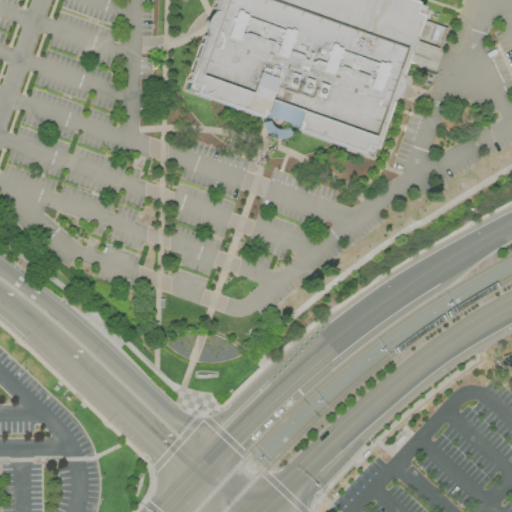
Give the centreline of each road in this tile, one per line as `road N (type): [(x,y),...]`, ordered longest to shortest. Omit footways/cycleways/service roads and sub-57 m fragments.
road 1 (primary): [(264,505),(418,364),(510,305)]
road 2 (primary): [(403,286),(263,400),(213,456)]
road 3 (tertiary): [(56,348),(189,482)]
road 4 (tertiary): [(213,456),(80,327)]
